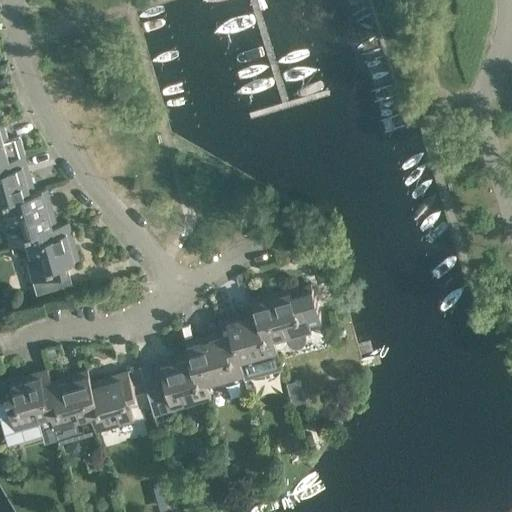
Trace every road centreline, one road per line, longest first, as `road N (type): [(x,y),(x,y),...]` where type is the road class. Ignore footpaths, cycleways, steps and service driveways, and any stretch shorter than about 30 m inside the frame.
road 1 (residential): [(16,0),(17,47),(31,89),(85,183),(183,297)]
road 2 (residential): [(511,211),(482,122),(503,57),(506,0)]
road 3 (residential): [(183,297),(157,320),(117,336),(38,336),(10,345)]
